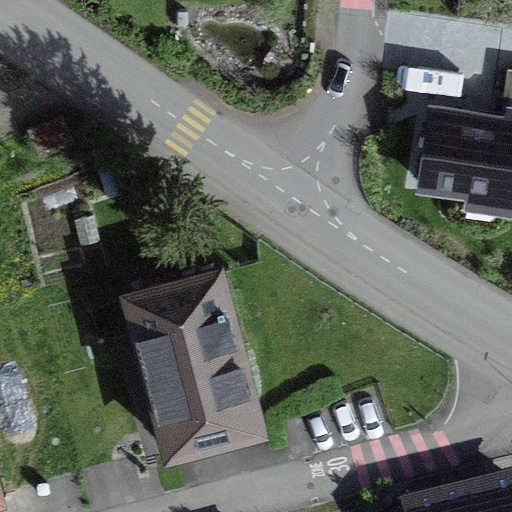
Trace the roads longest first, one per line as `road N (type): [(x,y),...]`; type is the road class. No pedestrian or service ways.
road 1 (residential): [(0,1),(291,193)]
road 2 (residential): [(198,511),(498,434),(511,412)]
road 3 (residential): [(291,193),(511,342)]
road 4 (residential): [(364,0),(357,84),(291,193)]
